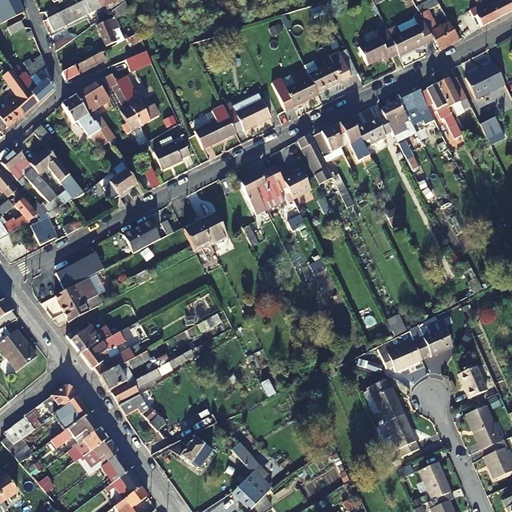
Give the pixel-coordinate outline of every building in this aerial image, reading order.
[(0,0),(0,21),(1,24),(24,14),(16,0),(0,0)] [(99,19),(100,21),(125,2),(123,0),(86,0),(59,13),(48,19),(47,19),(53,32),(105,6),(106,8),(96,14),(99,19)] [(440,5),(437,0),(429,0),(416,7),(423,22),(433,41),(433,40),(440,51),(459,40),(449,22),(437,28),(429,10),(440,5)] [(482,28),(497,19),(489,0),(475,0),(478,5),(474,7),(470,0),(463,0),(473,18),(476,17),(482,28)] [(489,0),(497,19),(511,11),(511,1),(511,0),(489,0)] [(112,32),(118,29),(114,20),(130,13),(125,2),(100,21),(95,24),(106,47),(116,42),(112,32)] [(48,19),(59,13),(56,7),(45,13),(48,19)] [(93,23),(99,19),(96,14),(90,17),(93,23)] [(25,29),(21,22),(8,29),(12,36),(25,29)] [(398,55),(399,57),(433,41),(423,22),(390,38),(398,55)] [(112,32),(116,42),(118,44),(124,41),(122,37),(118,29),(112,32)] [(382,59),(387,57),(388,59),(398,55),(390,38),(386,29),(376,34),(379,38),(359,48),(367,65),(382,59)] [(142,42),(139,34),(128,39),(126,40),(130,48),(142,42)] [(73,40),(71,36),(54,45),(57,52),(73,40)] [(329,57),(332,64),(308,75),(309,78),(317,93),(350,77),(339,52),(329,57)] [(107,61),(102,53),(62,74),(65,83),(107,61)] [(147,53),(125,61),(128,68),(149,59),(148,56),(147,53)] [(23,64),(32,78),(46,70),(41,56),(34,60),(35,62),(32,64),(29,60),(23,64)] [(128,68),(125,61),(109,68),(109,69),(112,76),(113,78),(119,89),(120,89),(141,127),(150,121),(128,81),(132,78),(129,74),(130,73),(128,68)] [(504,85),(493,64),(464,78),(474,99),(504,85)] [(14,71),(19,78),(24,75),(17,65),(12,68),(14,71)] [(108,80),(114,91),(119,89),(113,78),(108,80)] [(317,93),(309,78),(286,89),(281,78),(273,83),(285,110),(318,95),(317,93)] [(462,102),(465,101),(467,100),(455,78),(451,80),(462,102)] [(436,85),(452,118),(464,112),(459,104),(462,102),(451,80),(449,81),(448,79),(436,85)] [(108,144),(115,140),(114,138),(95,111),(109,101),(97,84),(76,96),(88,114),(87,115),(93,124),(94,123),(99,131),(108,144)] [(452,118),(436,85),(420,93),(427,107),(432,105),(441,121),(443,120),(454,140),(461,136),(452,118)] [(411,123),(412,125),(431,116),(427,107),(420,93),(416,86),(397,95),(411,123)] [(120,112),(131,133),(141,127),(120,89),(116,91),(117,93),(114,95),(123,111),(120,112)] [(90,137),(99,131),(94,123),(93,124),(87,115),(88,114),(76,96),(61,106),(73,125),(77,122),(89,139),(90,137)] [(0,131),(0,132),(22,117),(20,113),(26,109),(19,98),(0,112),(0,131)] [(226,113),(236,134),(243,130),(244,132),(270,119),(262,101),(236,114),(233,110),(226,113)] [(403,124),(406,122),(397,103),(380,111),(384,119),(391,133),(393,137),(405,130),(403,124)] [(226,113),(223,107),(211,113),(216,121),(194,132),(203,151),(236,135),(236,134),(226,113)] [(479,125),(486,139),(501,132),(494,117),(479,125)] [(349,119),(332,128),(342,147),(348,144),(357,163),(362,160),(369,175),(370,174),(379,190),(384,187),(376,172),(365,149),(355,131),(349,119)] [(385,138),(384,136),(391,133),(384,119),(377,122),(376,120),(355,131),(365,149),(385,138)] [(411,123),(406,122),(403,124),(405,130),(393,137),(396,143),(416,133),(412,125),(411,123)] [(33,133),(43,144),(51,138),(41,126),(40,126),(33,133)] [(332,128),(320,133),(330,153),(340,148),(342,147),(332,128)] [(108,144),(99,131),(90,137),(99,150),(108,144)] [(310,138),(320,158),(323,157),(330,153),(320,133),(310,138)] [(304,150),(327,193),(335,188),(329,176),(320,158),(310,138),(309,136),(297,142),(301,151),(304,150)] [(118,144),(115,140),(108,144),(111,149),(118,144)] [(174,143),(153,153),(162,171),(182,162),(181,160),(190,156),(183,142),(175,146),(174,143)] [(398,145),(403,156),(409,153),(404,142),(398,145)] [(330,153),(334,160),(343,155),(340,148),(330,153)] [(8,171),(18,182),(33,169),(29,164),(16,149),(0,164),(7,171),(8,171)] [(47,169),(65,192),(57,198),(63,206),(69,203),(83,195),(68,175),(52,155),(47,150),(38,157),(47,169)] [(301,151),(323,195),(327,193),(304,150),(301,151)] [(330,153),(323,157),(326,164),(334,160),(330,153)] [(33,169),(39,176),(47,169),(38,157),(29,164),(33,169)] [(118,158),(110,166),(113,170),(121,163),(118,158)] [(113,171),(117,177),(127,171),(121,163),(113,170),(113,171)] [(160,186),(150,165),(143,168),(153,189),(160,186)] [(281,178),(275,167),(250,180),(266,212),(280,205),(283,210),(287,208),(279,193),(286,189),(281,178)] [(33,169),(18,182),(22,187),(28,181),(48,203),(56,197),(39,176),(33,169)] [(106,178),(93,188),(98,195),(105,190),(112,199),(118,195),(119,196),(136,184),(127,171),(117,177),(109,183),(106,178)] [(291,177),(289,174),(281,178),(286,189),(293,202),(311,192),(300,172),(291,177)] [(18,203),(22,199),(0,173),(0,188),(8,198),(12,195),(14,198),(18,203)] [(334,177),(332,174),(329,176),(335,188),(346,209),(352,206),(338,175),(334,177)] [(227,179),(219,182),(225,195),(233,191),(227,179)] [(240,185),(257,216),(266,212),(250,180),(240,185)] [(95,198),(98,195),(93,188),(90,191),(95,198)] [(36,216),(23,200),(15,207),(23,217),(7,227),(8,230),(5,231),(5,230),(0,232),(0,239),(29,224),(28,222),(36,216)] [(0,214),(2,216),(13,206),(10,202),(8,201),(0,207),(0,214)] [(37,202),(31,207),(40,218),(48,214),(50,213),(50,212),(50,211),(43,204),(40,205),(37,202)] [(50,213),(52,218),(57,216),(56,214),(58,213),(56,209),(50,212),(50,213)] [(236,219),(251,249),(258,245),(249,227),(248,227),(246,225),(254,220),(249,212),(236,219)] [(210,244),(211,246),(227,238),(215,214),(199,223),(210,244)] [(30,227),(40,246),(57,238),(52,228),(47,218),(30,227)] [(298,225),(295,219),(287,223),(290,229),(298,225)] [(75,222),(63,228),(66,235),(79,228),(75,222)] [(133,255),(160,241),(150,222),(143,226),(134,231),(123,237),(133,255)] [(191,247),(194,252),(210,244),(199,223),(183,231),(191,247)] [(64,290),(103,269),(95,253),(55,273),(64,290)] [(322,266),(312,271),(314,276),(325,271),(322,266)] [(140,286),(152,280),(146,271),(135,277),(140,286)] [(64,314),(95,298),(86,280),(55,296),(64,314)] [(95,298),(64,314),(69,324),(88,314),(103,306),(98,296),(95,298)] [(0,331),(7,328),(18,322),(2,302),(0,303),(0,331)] [(91,321),(111,310),(107,303),(103,306),(88,314),(91,321)] [(398,314),(386,320),(393,336),(405,330),(398,314)] [(100,341),(102,343),(118,334),(113,326),(96,335),(90,327),(81,334),(74,326),(64,334),(81,356),(100,341)] [(15,336),(14,336),(7,328),(0,331),(0,350),(17,373),(36,358),(29,349),(27,351),(15,336)] [(413,342),(421,359),(431,355),(431,357),(452,348),(444,329),(423,339),(424,339),(422,340),(417,328),(409,332),(413,342)] [(124,342),(123,339),(119,333),(118,334),(102,343),(100,341),(81,356),(93,371),(94,370),(99,377),(134,359),(130,350),(119,355),(118,353),(116,349),(114,348),(124,342)] [(421,359),(413,342),(388,353),(385,347),(378,351),(386,370),(393,367),(396,373),(422,361),(421,359)] [(135,381),(128,385),(111,394),(117,404),(138,393),(136,390),(168,373),(168,371),(208,350),(205,344),(186,354),(169,363),(150,373),(135,381)] [(186,354),(182,347),(165,356),(169,363),(186,354)] [(108,393),(109,392),(126,382),(120,372),(128,368),(131,366),(133,370),(151,360),(146,352),(134,359),(99,377),(108,393)] [(150,373),(169,363),(165,356),(158,359),(160,363),(154,366),(153,364),(147,367),(150,373)] [(321,371),(316,359),(308,363),(314,375),(321,371)] [(367,362),(359,359),(357,366),(365,368),(367,362)] [(476,367),(457,375),(468,400),(486,391),(476,367)] [(120,372),(126,382),(128,385),(135,381),(128,368),(120,372)] [(291,387),(297,384),(294,377),(288,380),(291,387)] [(268,398),(275,394),(268,380),(261,384),(268,398)] [(391,389),(389,389),(385,381),(366,389),(371,399),(373,398),(385,423),(403,415),(391,389)] [(128,385),(126,382),(109,392),(110,394),(111,394),(128,385)] [(24,419),(25,421),(3,436),(6,440),(13,448),(18,444),(54,419),(52,417),(77,399),(71,390),(63,390),(41,406),(47,413),(41,417),(36,410),(24,419)] [(154,403),(147,408),(139,396),(118,407),(126,417),(137,410),(140,415),(141,415),(157,432),(173,418),(168,413),(171,410),(162,399),(155,404),(154,403)] [(61,425),(73,416),(78,423),(89,416),(77,399),(52,417),(54,419),(59,426),(61,425)] [(194,408),(197,414),(191,417),(199,433),(216,424),(205,401),(194,408)] [(485,407),(466,416),(481,451),(484,449),(501,442),(485,407)] [(399,459),(419,450),(403,415),(385,423),(391,437),(398,450),(396,452),(399,459)] [(84,434),(88,439),(100,431),(89,416),(78,423),(67,432),(51,443),(57,450),(72,438),(75,441),(84,434)] [(78,423),(73,416),(61,425),(67,432),(78,423)] [(205,433),(211,441),(217,436),(212,430),(205,433)] [(79,453),(83,459),(107,442),(100,431),(88,439),(75,448),(79,453)] [(396,452),(398,450),(391,437),(383,440),(389,454),(396,452)] [(193,439),(170,451),(200,471),(213,452),(193,439)] [(20,466),(30,458),(18,444),(13,448),(6,440),(0,444),(20,466)] [(501,442),(484,449),(487,456),(483,457),(494,480),(511,472),(511,469),(503,449),(507,447),(504,441),(501,442)] [(91,470),(100,464),(103,468),(118,457),(107,442),(83,459),(80,461),(82,464),(85,462),(91,470)] [(271,490),(272,489),(263,481),(254,472),(260,467),(239,444),(230,451),(251,474),(233,493),(231,494),(250,511),(271,490)] [(107,484),(110,487),(130,473),(118,457),(103,468),(100,470),(110,482),(107,484)] [(432,501),(450,493),(438,464),(419,472),(432,501)] [(32,480),(40,474),(35,466),(26,473),(32,480)] [(260,467),(254,472),(263,481),(268,476),(260,467)] [(274,467),(269,472),(276,479),(281,475),(274,467)] [(116,489),(124,501),(141,489),(130,473),(110,487),(105,491),(107,495),(116,489)] [(0,481),(0,506),(4,504),(18,495),(6,478),(0,481)] [(41,489),(50,483),(47,478),(37,485),(41,489)] [(46,495),(55,489),(50,483),(41,489),(46,495)] [(129,511),(147,498),(141,489),(124,501),(110,511),(129,511)] [(432,501),(424,505),(427,511),(431,509),(432,511),(453,511),(449,501),(453,499),(450,493),(432,501)] [(250,511),(267,511),(270,510),(266,503),(250,511)]
